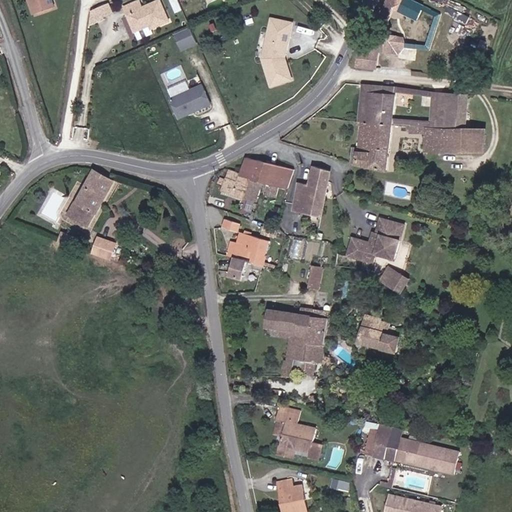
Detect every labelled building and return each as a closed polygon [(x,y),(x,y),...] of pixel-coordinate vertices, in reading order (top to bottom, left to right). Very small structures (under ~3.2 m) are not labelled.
[(50,12),(46,0),(26,0),(32,18),(50,12)] [(152,29),(170,22),(161,0),(157,0),(142,7),(140,1),(126,7),(135,31),(150,25),(152,29)] [(207,0),(211,8),(221,5),(218,0),(207,0)] [(397,0),(386,0),(379,17),(388,21),(397,0)] [(93,10),(90,26),(110,19),(109,16),(116,13),(113,3),(93,10)] [(447,4),(444,12),(469,20),(471,12),(447,4)] [(418,17),(420,11),(407,7),(405,12),(418,17)] [(292,77),(285,55),(292,21),(271,17),(263,56),(272,84),(292,77)] [(199,42),(191,26),(175,32),(183,49),(199,42)] [(359,66),(380,69),(380,51),(361,49),(359,66)] [(391,96),(358,93),(355,130),(387,134),(391,96)] [(206,114),(197,94),(166,108),(175,129),(206,114)] [(439,137),(443,102),(427,101),(425,136),(439,137)] [(460,136),(463,104),(443,102),(439,137),(425,136),(419,135),(417,155),(458,160),(460,136)] [(355,130),(350,129),(349,135),(354,137),(351,168),(382,176),(387,134),(355,130)] [(477,161),(480,138),(460,136),(458,160),(477,161)] [(284,196),(289,178),(242,164),(237,180),(237,183),(258,189),(261,190),(284,196)] [(70,217),(86,227),(114,183),(96,173),(70,217)] [(315,224),(325,181),(310,176),(305,194),(294,191),(287,216),(315,224)] [(222,191),(210,187),(209,198),(252,209),(258,189),(237,183),(237,180),(225,177),(222,191)] [(406,221),(427,227),(428,221),(415,217),(415,210),(408,208),(406,221)] [(233,235),(236,225),(222,220),(219,230),(233,235)] [(375,254),(396,266),(403,239),(380,234),(375,254)] [(246,274),(257,277),(265,248),(234,239),(230,256),(222,253),(219,265),(226,267),(246,274)] [(100,240),(96,253),(114,259),(119,246),(100,240)] [(394,273),(396,266),(375,254),(367,256),(351,253),(347,270),(374,277),(376,268),(394,273)] [(314,263),(310,285),(321,287),(326,265),(314,263)] [(242,291),(246,274),(226,267),(220,284),(242,291)] [(357,284),(335,277),(332,288),(337,290),(334,304),(360,312),(363,300),(353,297),(357,284)] [(391,280),(380,293),(401,312),(412,298),(391,280)] [(326,355),(330,331),(272,321),(269,343),(276,345),(277,339),(296,342),(292,369),(313,374),(315,364),(325,365),(326,355)] [(340,335),(330,331),(326,355),(336,358),(340,335)] [(409,351),(411,344),(411,342),(385,332),(378,360),(415,373),(421,356),(409,351)] [(423,348),(411,344),(409,351),(421,356),(423,348)] [(322,376),(325,365),(315,364),(313,374),(322,376)] [(313,374),(292,369),(289,386),(310,390),(313,374)] [(279,436),(275,458),(288,461),(306,464),(309,441),(293,438),(294,428),(276,424),(274,435),(279,436)] [(392,468),(400,438),(371,433),(366,463),(392,468)] [(460,454),(410,447),(407,469),(457,478),(460,454)] [(288,461),(275,458),(273,466),(287,468),(288,461)] [(294,511),(293,501),(285,503),(284,498),(270,500),(271,511),(294,511)]
